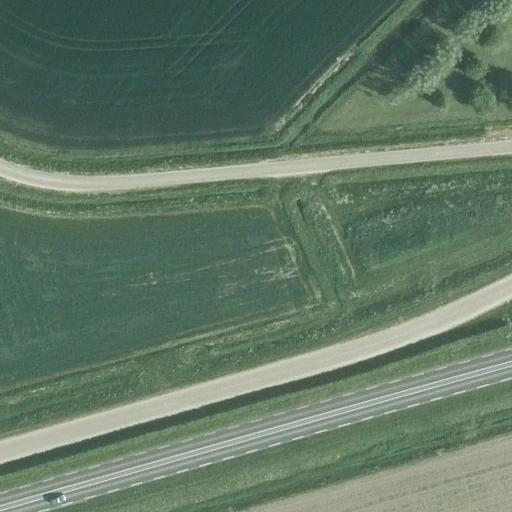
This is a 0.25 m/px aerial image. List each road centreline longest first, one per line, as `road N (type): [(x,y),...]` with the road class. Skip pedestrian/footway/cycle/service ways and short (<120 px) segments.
road 1 (unclassified): [(0,452),(386,342),(511,285)]
road 2 (primary): [(0,509),(511,363)]
road 3 (unclassified): [(511,146),(110,183),(59,183),(0,169)]
